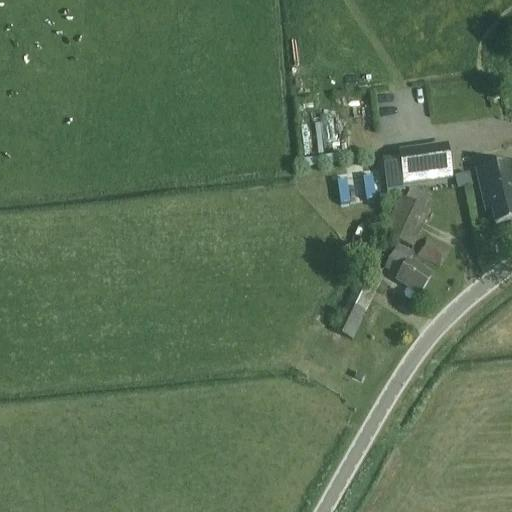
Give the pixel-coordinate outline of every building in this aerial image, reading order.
[(446,149),(423,153),(399,156),(403,186),(451,179),(446,149)] [(511,166),(511,163),(475,171),(485,212),(491,211),(495,226),(511,222),(511,166)] [(412,251),(431,212),(424,209),(429,200),(412,192),(407,201),(402,199),(383,237),(412,251)] [(375,266),(398,278),(396,282),(419,297),(432,277),(410,263),(413,257),(387,243),(375,266)] [(353,342),(379,286),(376,285),(382,273),(366,265),(334,332),(353,342)] [(364,375),(356,373),(353,380),(361,383),(364,375)]
